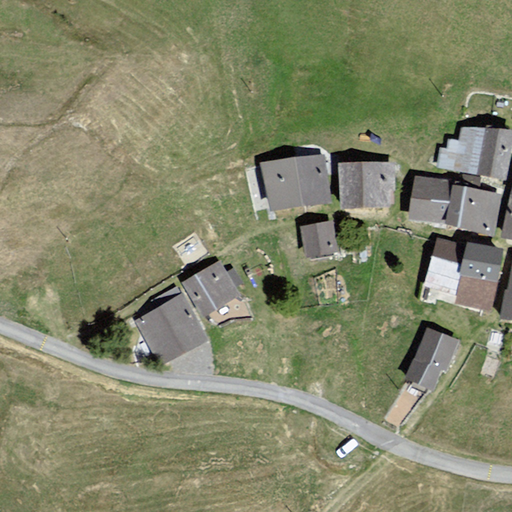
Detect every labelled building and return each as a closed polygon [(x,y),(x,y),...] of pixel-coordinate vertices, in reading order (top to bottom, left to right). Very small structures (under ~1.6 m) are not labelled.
[(501,180),(511,129),(484,125),(472,174),(501,180)] [(322,152),(256,157),(261,208),(327,201),(322,152)] [(390,160),(330,158),(331,204),(388,204),(390,160)] [(511,171),(496,235),(511,237),(511,171)] [(403,219),(490,231),(500,188),(413,173),(403,219)] [(296,224),(298,251),(334,248),(329,219),(296,224)] [(490,281),(498,247),(460,239),(459,247),(454,272),(490,281)] [(429,241),(420,285),(450,292),(454,272),(459,247),(429,241)] [(511,250),(510,250),(493,317),(511,318),(511,250)] [(197,315),(235,292),(216,257),(179,280),(197,315)] [(201,344),(171,283),(132,306),(157,365),(201,344)] [(455,336),(424,324),(399,378),(428,389),(455,336)]
